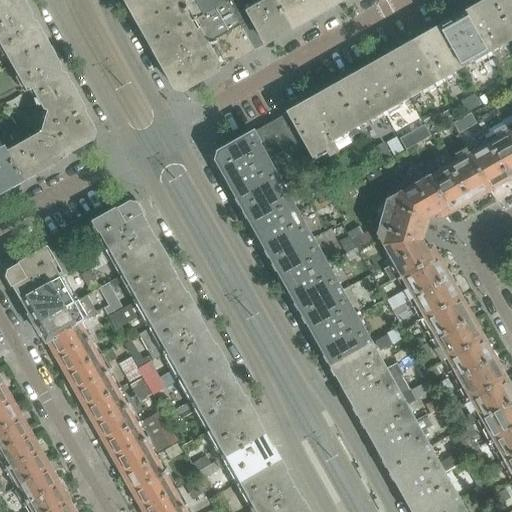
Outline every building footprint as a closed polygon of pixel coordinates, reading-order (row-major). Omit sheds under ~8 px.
[(48,46),(34,22),(21,0),(9,0),(0,5),(0,43),(13,65),(48,46)] [(125,0),(139,25),(183,0),(125,0)] [(150,44),(229,0),(183,0),(139,25),(150,44)] [(245,34),(257,28),(249,12),(241,0),(229,0),(150,44),(175,89),(182,91),(254,50),(245,34)] [(291,29),(274,0),(270,0),(249,12),(257,28),(266,43),(291,29)] [(274,0),(291,29),(341,1),(340,0),(274,0)] [(463,69),(511,40),(511,34),(493,0),(489,0),(440,28),(463,69)] [(511,0),(493,0),(511,34),(511,0)] [(266,43),(257,28),(245,34),(254,50),(266,43)] [(410,99),(463,69),(440,28),(387,58),(410,99)] [(84,110),(48,46),(13,65),(28,93),(32,90),(44,111),(47,112),(47,114),(71,120),(83,113),(84,110)] [(358,128),(410,99),(387,58),(335,87),(358,128)] [(501,69),(496,59),(493,60),(498,71),(501,69)] [(364,138),(358,128),(335,87),(289,113),(311,154),(317,163),(337,152),(364,138)] [(457,121),(451,109),(442,114),(449,126),(457,121)] [(92,139),(94,133),(83,113),(71,120),(47,114),(41,134),(40,134),(9,152),(24,180),(60,159),(61,159),(61,157),(92,139)] [(268,161),(297,145),(304,158),(311,154),(289,113),(253,133),(218,153),(216,161),(243,209),(282,187),(268,161)] [(471,115),(454,125),(459,133),(475,123),(471,115)] [(489,135),(483,124),(480,126),(485,137),(489,135)] [(511,140),(508,134),(470,156),(489,191),(490,190),(493,191),(499,188),(500,185),(510,179),(511,177),(511,140)] [(384,143),(373,149),(380,164),(391,158),(384,143)] [(451,158),(444,145),(439,148),(446,161),(451,158)] [(24,180),(9,152),(8,153),(4,147),(0,149),(0,193),(24,180)] [(489,191),(470,156),(430,178),(450,213),(451,212),(454,213),(460,210),(461,207),(478,197),(481,198),(487,194),(488,192),(489,191)] [(368,173),(363,164),(350,171),(354,180),(368,173)] [(450,213),(430,178),(388,203),(384,205),(427,218),(434,214),(436,218),(440,219),(450,213)] [(312,240),(282,187),(243,209),(273,262),(312,240)] [(332,206),(326,197),(313,205),(319,214),(332,206)] [(155,242),(149,232),(142,218),(144,217),(137,205),(130,203),(70,237),(79,253),(72,257),(78,267),(107,251),(121,276),(164,253),(158,243),(155,242)] [(420,241),(427,218),(384,205),(378,229),(420,241)] [(359,238),(371,231),(367,223),(347,234),(351,241),(352,241),(359,238)] [(371,231),(359,238),(367,250),(380,241),(377,234),(378,229),(375,229),(371,231)] [(437,258),(432,248),(428,247),(425,249),(420,241),(378,229),(377,234),(380,241),(401,278),(437,258)] [(355,248),(352,244),(349,238),(340,243),(343,249),(342,250),(345,255),(355,248)] [(341,292),(326,266),(312,240),(273,262),(301,313),(341,292)] [(348,263),(360,255),(355,248),(345,255),(343,256),(348,263)] [(85,320),(46,250),(8,272),(6,277),(12,287),(14,285),(19,295),(30,313),(29,317),(35,328),(37,326),(46,342),(48,342),(48,343),(105,312),(104,310),(85,320)] [(184,294),(174,276),(168,265),(169,262),(164,253),(121,276),(136,303),(123,311),(109,319),(116,331),(143,315),(150,329),(193,305),(188,295),(184,294)] [(454,287),(448,276),(444,269),(444,266),(441,260),(438,259),(437,258),(401,278),(424,319),(460,298),(460,297),(460,294),(457,288),(454,287)] [(99,290),(88,272),(81,276),(92,294),(99,290)] [(123,311),(119,303),(109,285),(99,290),(109,307),(104,310),(105,312),(109,319),(123,311)] [(370,344),(341,292),(301,313),(331,367),(370,344)] [(407,303),(402,294),(387,302),(392,311),(407,303)] [(477,328),(472,318),(466,309),(467,307),(464,301),(461,299),(460,298),(424,319),(447,359),(483,339),(482,338),(483,335),(480,329),(477,328)] [(408,311),(405,305),(407,304),(407,303),(392,311),(396,318),(408,311)] [(214,346),(203,328),(197,317),(198,314),(193,305),(150,329),(179,381),(222,357),(217,347),(214,346)] [(102,355),(88,331),(109,319),(105,312),(48,343),(50,346),(54,353),(60,363),(59,363),(63,370),(66,375),(102,355)] [(414,350),(426,344),(424,339),(412,346),(413,347),(414,350)] [(500,368),(491,353),(489,350),(490,347),(486,341),(484,340),(483,339),(447,359),(469,400),(506,379),(505,378),(506,375),(502,369),(500,368)] [(386,373),(370,344),(331,367),(360,418),(408,391),(402,379),(404,378),(397,366),(386,373)] [(400,361),(416,353),(414,350),(413,347),(397,356),(400,361)] [(120,389),(110,370),(112,369),(109,363),(117,359),(112,350),(102,355),(66,375),(69,380),(72,387),(73,387),(78,396),(78,397),(82,404),(85,409),(120,389)] [(145,365),(139,354),(132,358),(138,369),(145,365)] [(243,398),(232,380),(226,369),(227,366),(222,357),(179,381),(208,432),(251,409),(246,399),(243,398)] [(141,377),(137,370),(138,370),(131,359),(120,365),(130,384),(141,377)] [(152,362),(138,370),(137,370),(141,377),(142,379),(143,381),(158,373),(152,362)] [(0,407),(12,401),(9,396),(10,396),(5,389),(0,379),(0,378),(0,407)] [(147,387),(143,381),(142,379),(133,384),(138,392),(147,387)] [(450,384),(448,379),(439,384),(441,389),(450,384)] [(511,390),(511,386),(509,381),(506,380),(506,379),(469,400),(492,440),(511,429),(511,390)] [(444,394),(453,389),(450,384),(441,389),(444,394)] [(139,422),(120,389),(85,409),(88,413),(91,421),(92,420),(97,430),(101,437),(104,442),(139,422)] [(414,423),(406,408),(417,402),(410,390),(408,391),(360,418),(390,471),(429,449),(423,438),(429,435),(427,430),(433,427),(426,416),(414,423)] [(445,406),(440,398),(426,406),(430,414),(439,409),(445,406)] [(28,429),(25,422),(24,423),(19,413),(15,406),(12,401),(0,407),(0,451),(31,434),(28,430),(28,429)] [(179,416),(190,409),(187,405),(176,411),(179,416)] [(452,417),(449,412),(445,406),(439,409),(446,420),(452,417)] [(181,420),(193,414),(190,409),(179,416),(181,420)] [(272,450),(261,432),(256,421),(257,418),(251,409),(208,432),(223,459),(216,463),(221,472),(228,468),(237,485),(280,461),(275,451),(272,450)] [(158,456),(142,428),(139,422),(104,442),(107,447),(106,447),(110,454),(111,454),(116,464),(120,471),(123,476),(158,456)] [(504,461),(511,456),(511,429),(492,440),(504,461)] [(464,439),(460,432),(450,437),(454,445),(464,439)] [(47,463),(43,456),(38,446),(34,439),(31,434),(0,451),(0,459),(16,487),(50,468),(47,463)] [(466,472),(462,465),(465,462),(473,457),(466,443),(449,453),(452,458),(438,466),(429,449),(390,471),(412,511),(438,511),(458,501),(443,475),(450,471),(455,479),(466,472)] [(183,454),(177,445),(165,453),(170,462),(183,454)] [(176,490),(158,456),(123,476),(126,480),(125,481),(129,488),(130,487),(135,497),(139,504),(142,509),(176,490)] [(211,466),(206,457),(192,465),(197,474),(211,466)] [(301,502),(291,484),(285,473),(286,470),(280,461),(237,485),(252,511),(309,511),(304,503),(301,502)] [(201,482),(216,474),(211,466),(197,474),(201,482)] [(66,496),(62,489),(62,490),(57,480),(53,473),(50,468),(16,487),(29,511),(49,511),(69,501),(66,497),(66,496)] [(202,490),(196,480),(188,485),(191,491),(198,492),(202,490)] [(188,511),(176,490),(142,509),(143,511),(188,511)] [(75,511),(72,506),(71,506),(69,501),(49,511),(75,511)] [(464,511),(458,501),(438,511),(464,511)] [(500,511),(504,510),(503,508),(500,503),(485,511),(500,511)]
